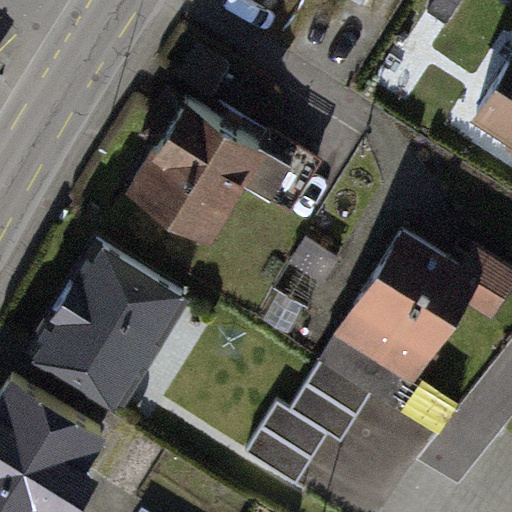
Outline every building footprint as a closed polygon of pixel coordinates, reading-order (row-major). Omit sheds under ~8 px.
[(0,85),(25,46),(0,29),(0,85)] [(511,78),(497,105),(511,113),(511,78)] [(308,126),(231,80),(172,177),(249,223),(308,126)] [(488,263),(428,222),(355,329),(438,385),(498,295),(511,304),(511,242),(505,238),(488,263)] [(223,289),(138,235),(70,341),(155,395),(223,289)] [(390,388),(336,356),(307,404),(347,428),(361,436),(390,388)] [(47,368),(0,447),(0,483),(48,511),(91,511),(143,425),(47,368)] [(319,479),(347,428),(290,398),(262,449),(319,479)]
